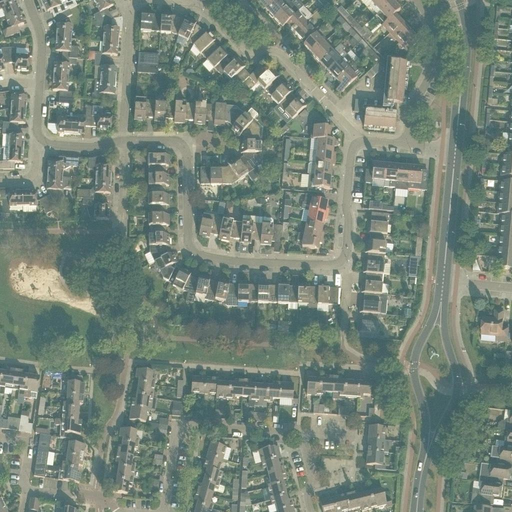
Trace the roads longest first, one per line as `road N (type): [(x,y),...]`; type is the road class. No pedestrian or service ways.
road 1 (residential): [(342,261),(199,255),(187,234),(182,146),(122,141)]
road 2 (residential): [(163,511),(174,435),(186,425),(297,433)]
road 3 (residential): [(335,113),(277,53),(245,49),(197,2)]
road 4 (tertiary): [(426,453),(456,387),(442,281)]
road 5 (tertiary): [(442,281),(413,366),(426,453)]
road 6 (residential): [(413,0),(434,47),(405,144)]
road 7 (residential): [(122,141),(131,14),(140,0)]
road 8 (tertiary): [(442,281),(454,149)]
road 9 (residential): [(342,261),(356,140)]
